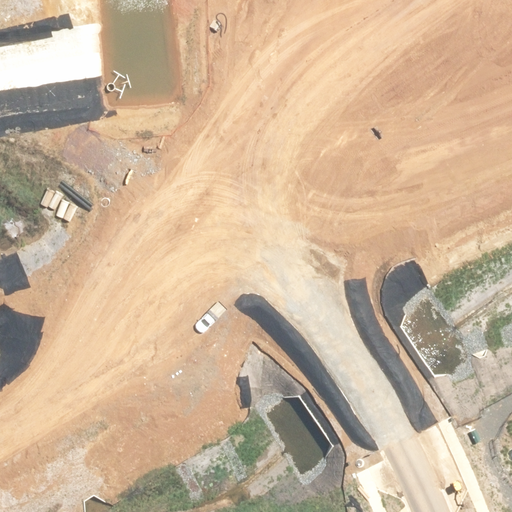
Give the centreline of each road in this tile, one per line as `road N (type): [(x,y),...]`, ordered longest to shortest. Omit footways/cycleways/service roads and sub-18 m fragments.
road 1 (residential): [(274,280),(0,463)]
road 2 (residential): [(274,280),(179,137),(155,0)]
road 3 (residential): [(413,462),(348,337),(292,259)]
road 4 (residential): [(395,0),(429,197)]
road 5 (residential): [(292,259),(429,197)]
